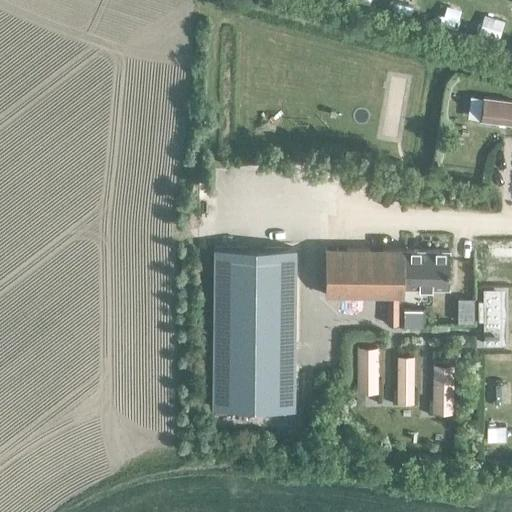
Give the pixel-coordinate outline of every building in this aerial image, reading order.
[(511,123),(511,120),(511,100),(483,97),(480,119),(511,123)] [(295,247),(214,246),(213,407),(293,408),(295,247)] [(405,248),(325,247),(324,294),(389,294),(388,323),(397,323),(397,295),(405,295),(405,285),(405,248)] [(448,249),(405,248),(405,285),(448,286),(448,249)] [(483,288),(483,343),(500,343),(499,288),(483,288)] [(420,323),(420,305),(403,304),(403,323),(420,323)]
